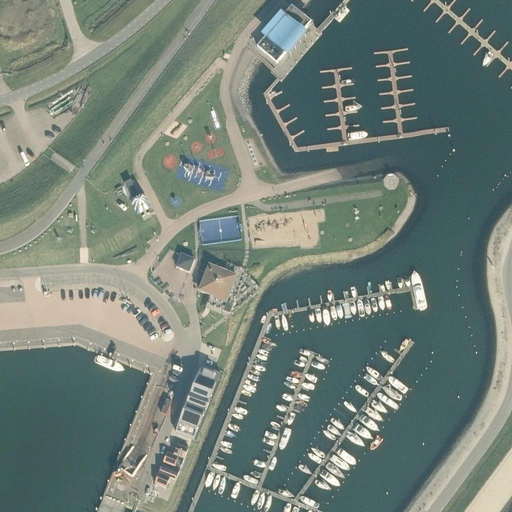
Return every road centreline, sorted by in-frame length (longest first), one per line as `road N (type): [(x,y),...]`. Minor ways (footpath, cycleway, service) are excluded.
road 1 (unclassified): [(145,484),(188,369),(170,311),(132,277),(108,269),(0,275)]
road 2 (unclassified): [(0,249),(57,212),(210,0)]
